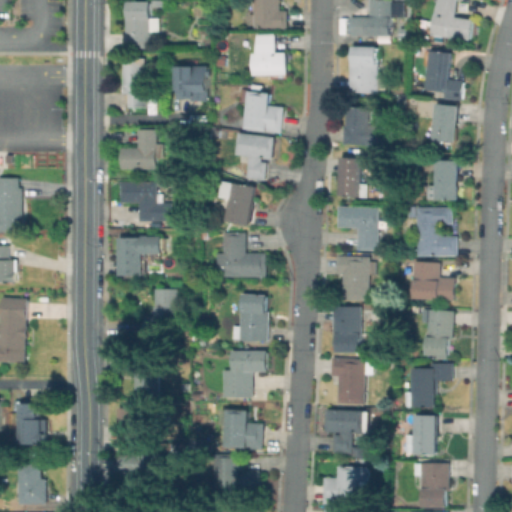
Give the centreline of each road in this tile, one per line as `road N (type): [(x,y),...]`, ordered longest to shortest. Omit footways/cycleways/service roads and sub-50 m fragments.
road 1 (residential): [(292,511),(319,0)]
road 2 (tertiary): [(85,511),(85,0)]
road 3 (residential): [(482,511),(494,114),(511,17)]
